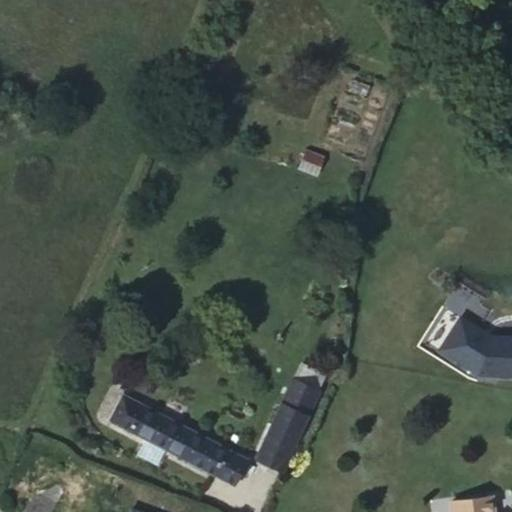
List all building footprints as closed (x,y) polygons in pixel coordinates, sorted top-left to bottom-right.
[(511,337),(491,337),(460,316),(438,354),(473,378),(511,378),(511,337)] [(291,351),(274,345),(265,368),(281,375),(291,351)] [(249,455),(274,466),(300,408),(274,398),(249,455)] [(126,421),(107,410),(92,438),(112,449),(126,421)] [(126,421),(112,449),(213,506),(228,479),(126,421)] [(264,489),(274,466),(249,455),(238,478),(264,489)]
